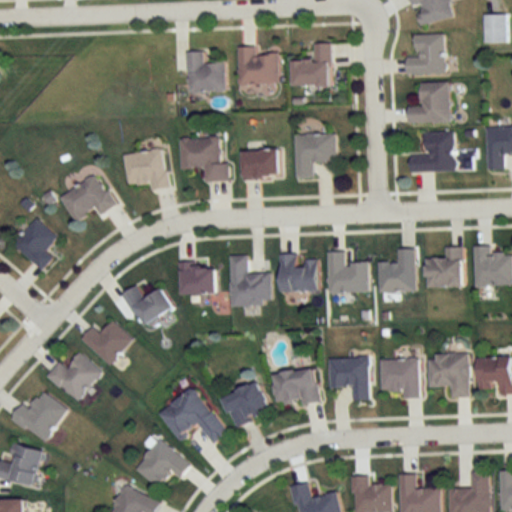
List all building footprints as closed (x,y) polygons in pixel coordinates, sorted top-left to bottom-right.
[(450,0),(410,0),(412,7),(416,6),(419,25),(454,18),(450,0)] [(484,14),(484,43),(507,43),(507,14),(484,14)] [(407,57),(408,74),(445,73),(445,34),(416,34),(417,56),(407,57)] [(331,43),(314,43),(314,59),(294,59),(294,86),(331,86),(331,43)] [(256,55),(255,46),(238,46),(239,83),(279,82),(278,54),(256,55)] [(225,91),(225,62),(204,62),(204,51),(187,52),(188,92),(225,91)] [(450,81),(420,82),(420,105),(409,106),(409,122),(450,121),(450,81)] [(511,153),(511,125),(487,126),(488,169),(506,169),(505,154),(511,153)] [(455,171),(455,131),(425,131),(425,154),(411,154),(411,171),(455,171)] [(296,133),(296,178),(314,178),(314,162),(336,162),(335,133),(296,133)] [(205,180),(230,180),(229,161),(221,161),(220,136),(180,137),(181,168),(205,167),(205,180)] [(151,189),(169,186),(164,147),(124,153),(129,184),(150,181),(151,189)] [(280,176),(280,149),(243,149),(243,176),(280,176)] [(101,214),(116,205),(97,174),(61,196),(76,221),(97,208),(101,214)] [(54,258),(47,251),(59,238),(38,219),(14,245),(43,271),(54,258)] [(511,286),(511,253),(491,254),(491,246),(475,246),(475,286),(511,286)] [(463,247),(445,247),(445,258),(426,258),(427,287),(463,287),(463,247)] [(379,262),(379,292),(415,292),(415,249),(398,249),(398,262),(379,262)] [(328,293),(368,293),(368,262),(346,262),(346,252),(328,252),(328,293)] [(281,254),(281,292),(318,292),(318,260),(297,260),(297,254),(281,254)] [(231,255),(231,305),(272,305),(272,273),(248,273),(248,255),(231,255)] [(181,294),(217,294),(217,265),(181,265),(181,294)] [(162,288),(146,299),(138,286),(124,294),(145,327),(175,308),(162,288)] [(93,327),(83,338),(110,365),(134,340),(114,320),(100,334),(93,327)] [(61,362),(49,375),(77,402),(103,374),(82,353),(67,369),(61,362)] [(451,386),(451,397),(470,397),(470,354),(429,354),(429,386),(451,386)] [(478,393),(492,393),(492,385),(499,384),(499,394),(511,393),(511,356),(478,357),(478,393)] [(370,400),(370,358),(330,358),(331,388),(353,387),(353,400),(370,400)] [(382,359),(382,391),(403,391),(403,398),(420,398),(420,359),(382,359)] [(320,401),(315,368),(275,373),(280,407),(320,401)] [(272,412),(260,382),(224,397),(236,426),(272,412)] [(161,413),(180,438),(199,424),(214,444),(229,433),(195,387),(161,413)] [(13,420),(50,441),(68,407),(42,392),(32,409),(22,403),(13,420)] [(191,465),(162,439),(136,468),(159,487),(173,471),(180,477),(191,465)] [(0,477),(37,486),(44,450),(7,442),(0,474),(0,477)] [(511,470),(502,471),(502,509),(511,508),(511,470)] [(451,488),(451,511),(490,511),(491,471),(473,471),(473,488),(451,488)] [(442,511),(442,487),(418,488),(418,474),(401,475),(401,511),(442,511)] [(382,511),(393,511),(392,484),(370,485),(370,475),(354,476),(355,511),(382,511)] [(342,511),(338,492),(313,498),(310,482),(293,486),(298,511),(342,511)] [(156,511),(161,500),(124,486),(113,511),(156,511)] [(0,499),(0,511),(26,511),(27,499),(0,499)]
